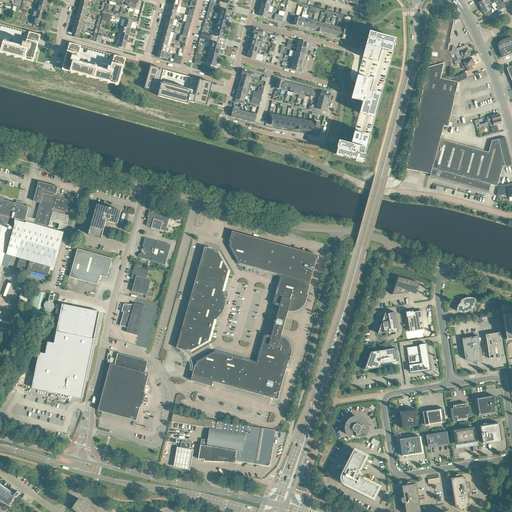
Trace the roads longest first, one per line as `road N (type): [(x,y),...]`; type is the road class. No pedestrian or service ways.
road 1 (secondary): [(305,436),(412,57)]
road 2 (unclassified): [(511,453),(396,472),(384,400),(431,387)]
road 3 (residential): [(306,77),(336,88),(317,142),(222,119),(231,84)]
road 4 (tertiary): [(276,504),(80,459)]
road 5 (tertiary): [(78,469),(248,511)]
road 6 (unclassified): [(87,428),(154,445),(162,440),(172,399),(154,357)]
road 7 (unclassified): [(154,357),(197,198)]
road 8 (unclassified): [(335,228),(306,375)]
road 9 (unclassified): [(335,228),(197,198)]
road 10 (unknown): [(127,251),(85,237),(86,208),(97,198),(139,208)]
road 11 (unclassified): [(112,304),(146,184)]
road 12 (unknown): [(280,409),(264,425),(190,406),(192,386)]
